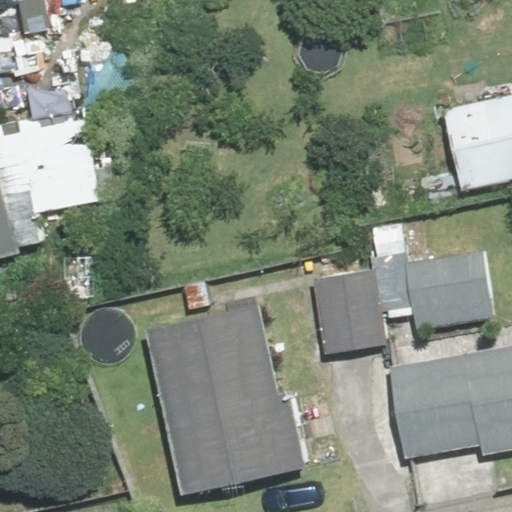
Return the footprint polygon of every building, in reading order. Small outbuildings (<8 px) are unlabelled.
[(511,97),(442,111),(458,196),(511,185),(511,97)] [(0,256),(42,246),(36,220),(109,201),(84,104),(0,125),(0,256)] [(375,267),(314,276),(326,358),(387,349),(382,313),(414,308),(418,330),(497,319),(487,251),(408,262),(402,225),(369,230),(375,267)] [(260,304),(145,328),(182,499),(307,472),(290,393),(279,395),(260,304)] [(511,345),(390,366),(406,462),(483,450),(484,459),(511,454),(511,345)]
